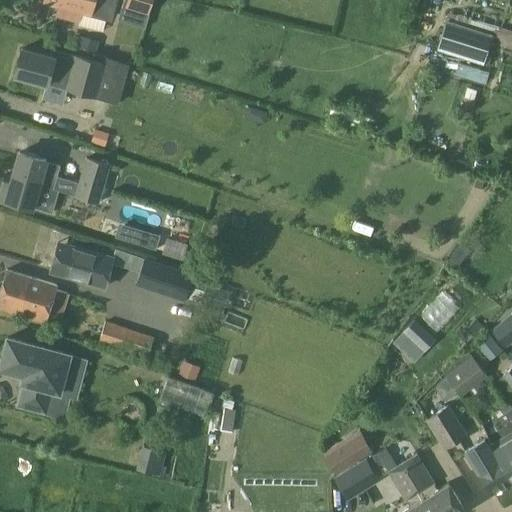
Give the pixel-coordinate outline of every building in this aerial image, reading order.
[(117,0),(43,0),(43,2),(90,15),(89,17),(112,23),(117,0)] [(151,0),(125,0),(124,5),(147,13),(151,0)] [(491,32),(447,19),(439,47),(483,61),(491,32)] [(94,54),(93,59),(54,49),(52,56),(22,48),(14,75),(48,84),(66,88),(65,89),(96,97),(120,104),(130,64),(94,54)] [(447,57),(443,70),(485,83),(489,70),(447,57)] [(0,198),(32,208),(32,206),(52,212),(59,190),(98,202),(109,165),(86,158),(79,183),(57,176),(58,171),(44,167),(46,160),(19,152),(14,169),(10,184),(5,183),(0,198)] [(118,237),(157,247),(160,234),(121,223),(118,237)] [(112,256),(89,249),(58,241),(50,271),(104,286),(112,256)] [(158,263),(150,287),(184,299),(192,275),(158,263)] [(0,307),(45,322),(57,285),(6,268),(0,288),(0,307)] [(437,330),(462,307),(446,290),(421,313),(437,330)] [(506,344),(511,339),(511,313),(494,329),(506,344)] [(433,340),(412,320),(390,344),(411,364),(433,340)] [(105,321),(100,340),(146,354),(152,337),(105,321)] [(85,357),(69,353),(7,337),(0,362),(0,368),(23,374),(21,381),(24,382),(18,404),(60,415),(66,393),(75,396),(85,357)] [(441,370),(460,394),(486,374),(466,346),(441,370)] [(180,372),(196,377),(200,366),(184,360),(180,372)] [(159,399),(205,411),(211,387),(165,376),(159,399)] [(466,435),(448,404),(425,418),(444,449),(466,435)] [(232,430),(235,408),(223,406),(220,428),(232,430)] [(322,449),(335,471),(370,450),(356,427),(322,449)] [(511,431),(490,444),(511,481),(511,480),(511,431)] [(511,481),(490,444),(486,438),(467,449),(493,492),(511,481)] [(143,446),(137,468),(161,474),(167,452),(143,446)] [(402,461),(421,491),(436,483),(416,452),(402,461)] [(358,475),(371,468),(365,459),(333,479),(345,499),(365,487),(358,475)] [(421,491),(402,461),(386,470),(405,501),(421,491)] [(415,502),(421,511),(460,511),(465,509),(448,482),(415,502)] [(421,511),(415,502),(399,511),(421,511)]
